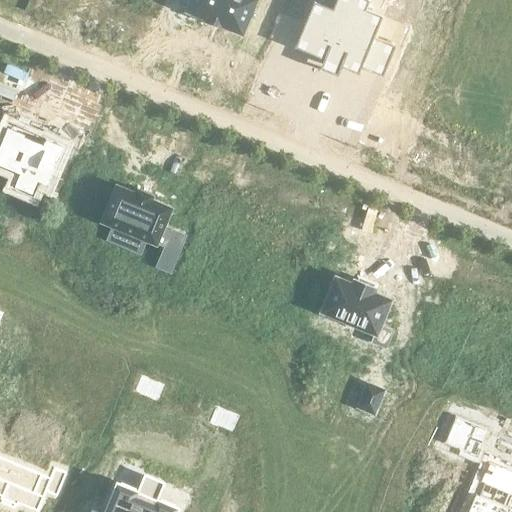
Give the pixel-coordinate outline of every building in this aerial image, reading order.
[(189,10),(188,12),(190,13),(208,20),(207,22),(222,28),(223,26),(241,34),(243,35),(243,33),(257,1),(255,0),(192,0),(189,10)] [(315,2),(296,48),(325,60),(321,69),(339,77),(342,67),(359,75),(363,66),(384,75),(397,45),(375,36),(383,17),(366,10),(370,0),(337,0),(334,10),(315,2)] [(8,127),(0,145),(0,167),(19,175),(14,188),(33,196),(39,183),(48,187),(65,147),(46,139),(43,145),(26,137),(27,135),(23,134),(24,131),(12,126),(11,129),(8,127)] [(117,187),(102,222),(157,246),(158,244),(165,247),(157,267),(171,273),(186,236),(172,230),(172,232),(164,229),(172,210),(173,209),(171,208),(152,200),(153,198),(154,197),(153,196),(152,196),(140,191),(139,190),(138,192),(138,194),(119,186),(117,185),(116,187),(117,187)] [(242,221),(227,256),(278,278),(293,242),(242,221)] [(0,280),(0,298),(21,307),(34,276),(13,267),(6,283),(0,280)] [(323,311),(322,313),(324,314),(376,335),(373,343),(386,348),(393,332),(381,327),(391,303),(392,303),(392,301),(390,300),(375,294),(376,292),(377,290),(375,289),(357,282),(355,281),(354,283),(355,283),(354,285),(339,278),(337,277),(336,279),(323,311)] [(456,353),(442,386),(485,404),(484,408),(511,419),(511,304),(507,302),(508,302),(487,293),(487,294),(481,291),(474,308),(498,318),(497,320),(498,321),(481,363),(456,353)] [(140,375),(133,392),(158,402),(165,385),(140,375)] [(368,384),(358,408),(375,415),(385,391),(368,384)] [(215,406),(208,423),(233,433),(240,416),(215,406)] [(456,416),(444,444),(477,457),(489,430),(456,416)] [(0,496),(2,497),(1,498),(0,500),(2,500),(16,506),(18,507),(18,505),(18,504),(36,511),(38,511),(39,511),(38,511),(46,492),(57,497),(67,473),(54,468),(50,478),(0,457),(0,496)] [(511,494),(511,471),(489,462),(480,482),(484,484),(479,495),(477,494),(475,493),(475,495),(467,511),(511,511),(511,510),(511,508),(505,506),(510,495),(511,496),(511,494)] [(95,505),(91,511),(177,511),(181,503),(177,501),(177,500),(165,495),(165,496),(137,485),(137,483),(125,478),(125,480),(120,478),(107,510),(95,505)]
